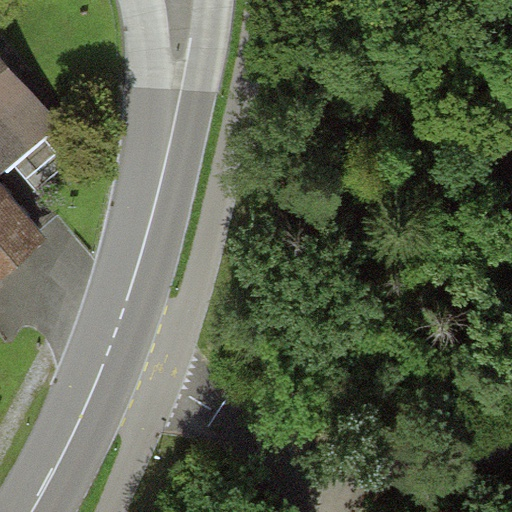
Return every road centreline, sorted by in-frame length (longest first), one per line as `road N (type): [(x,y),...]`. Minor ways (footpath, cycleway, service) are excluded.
road 1 (tertiary): [(32,511),(109,358),(168,127),(184,0)]
road 2 (track): [(0,443),(61,335),(224,422),(327,464),(334,511)]
road 3 (track): [(511,423),(478,443),(389,463),(327,464)]
